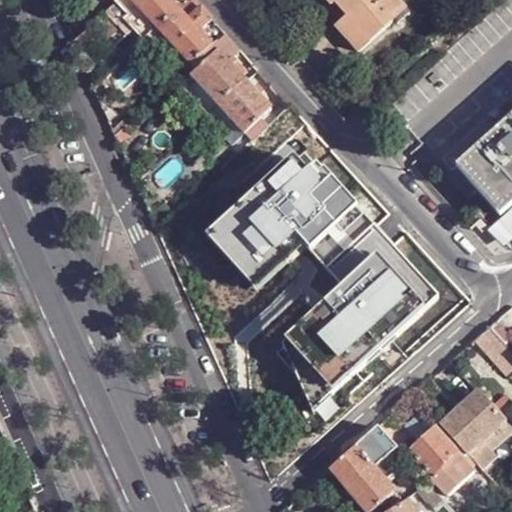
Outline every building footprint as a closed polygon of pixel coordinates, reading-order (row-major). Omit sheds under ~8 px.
[(131,0),(117,0),(116,1),(134,22),(130,25),(132,27),(144,40),(158,28),(131,0)] [(188,0),(131,0),(158,28),(188,0)] [(191,64),(211,46),(197,31),(211,19),(194,0),(188,0),(158,28),(191,64)] [(329,0),(334,5),(337,1),(349,16),(338,25),(362,52),(396,20),(393,16),(405,5),(401,0),(329,0)] [(134,22),(116,1),(105,11),(126,33),(132,27),(130,25),(134,22)] [(405,5),(393,16),(396,20),(401,25),(413,14),(405,5)] [(158,28),(147,38),(180,74),(191,64),(158,28)] [(91,35),(86,29),(72,41),(76,48),(91,35)] [(223,34),(211,46),(191,64),(196,70),(189,75),(191,77),(180,87),(207,116),(218,107),(244,83),(222,58),(234,46),(223,34)] [(100,81),(93,87),(97,92),(104,85),(100,81)] [(271,112),(244,83),(218,107),(245,136),(271,112)] [(205,118),(232,148),(245,136),(218,107),(207,116),(205,118)] [(511,118),(458,166),(501,215),(508,208),(511,212),(500,221),(511,233),(511,118)] [(293,151),(206,229),(255,286),(305,241),(343,285),(281,342),(314,411),(436,293),(374,227),(389,214),(333,151),(317,164),(314,160),(306,167),(293,151)] [(511,234),(511,233),(500,221),(487,233),(499,246),(511,234)] [(506,420),(479,391),(443,424),(465,448),(470,454),(487,439),(489,436),(506,420)] [(390,418),(378,428),(395,448),(407,436),(390,418)] [(511,425),(506,420),(489,436),(500,449),(511,436),(511,425)] [(437,429),(460,453),(465,448),(443,424),(437,429)] [(378,428),(356,447),(376,470),(398,451),(395,448),(378,428)] [(437,429),(411,453),(449,494),(475,470),(460,453),(437,429)] [(496,450),(487,439),(470,454),(480,464),(496,450)] [(331,470),(365,511),(373,511),(394,494),(376,470),(356,447),(331,470)] [(447,504),(429,484),(419,491),(438,511),(447,504)] [(373,511),(392,511),(403,505),(394,494),(373,511)] [(403,505),(392,511),(416,511),(410,501),(403,505)]
